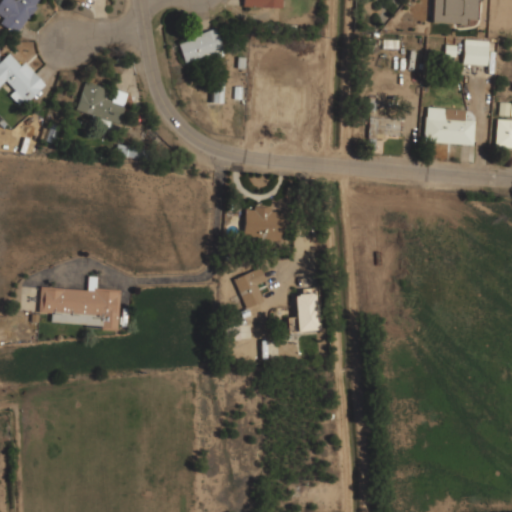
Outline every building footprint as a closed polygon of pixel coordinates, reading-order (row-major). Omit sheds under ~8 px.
[(0,16),(0,23),(16,34),(38,0),(0,0),(0,12),(2,14),(0,16)] [(431,0),(431,23),(465,24),(465,18),(477,18),(477,0),(431,0)] [(176,39),(183,61),(222,50),(215,27),(176,39)] [(461,61),(485,64),(487,44),(463,42),(461,61)] [(455,45),(444,44),(444,55),(455,56),(455,45)] [(10,49),(0,58),(0,86),(2,84),(22,105),(44,84),(10,49)] [(222,78),(210,78),(210,102),(222,102),(222,78)] [(127,91),(109,87),(109,86),(82,80),(74,113),(119,124),(127,91)] [(498,115),(509,115),(509,102),(498,102),(498,115)] [(423,141),(471,143),(472,120),(462,119),(463,108),(425,106),(423,141)] [(367,136),(399,136),(399,116),(367,116),(367,136)] [(511,146),(511,118),(494,118),(494,146),(511,146)] [(114,153),(143,158),(145,148),(116,143),(114,153)] [(270,208),(243,207),(242,238),(280,240),(282,211),(270,211),(270,208)] [(232,278),(245,308),(262,300),(256,284),(266,280),(260,266),(232,278)] [(119,289),(96,287),(97,275),(87,275),(86,288),(39,285),(37,310),(49,311),(48,323),(117,326),(119,289)] [(318,330),(316,288),(301,289),(302,294),(293,295),(294,317),(286,317),(287,332),(318,330)] [(249,325),(220,326),(221,339),(250,339),(249,325)]
